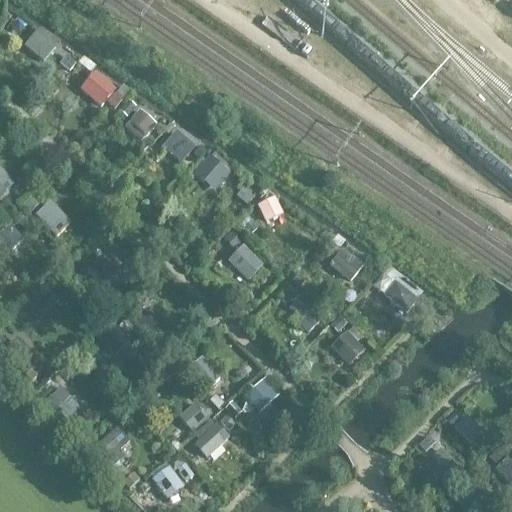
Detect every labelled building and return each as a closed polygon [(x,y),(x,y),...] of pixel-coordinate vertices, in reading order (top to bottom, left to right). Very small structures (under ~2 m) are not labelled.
[(55,50),(36,34),(23,49),(43,65),(55,50)] [(94,68),(83,59),(79,64),(90,73),(94,68)] [(73,66),(65,60),(60,67),(68,73),(73,66)] [(113,92),(95,76),(81,91),(100,108),(113,92)] [(135,109),(128,103),(118,114),(125,120),(135,109)] [(140,112),(124,129),(141,144),(156,126),(140,112)] [(174,127),(170,124),(163,133),(166,136),(174,127)] [(195,149),(175,133),(161,151),(181,166),(195,149)] [(158,138),(154,134),(145,145),(149,148),(158,138)] [(209,158),(193,176),(214,194),(230,176),(209,158)] [(0,199),(14,186),(0,171),(0,199)] [(251,200),(243,190),(236,196),(244,206),(251,200)] [(15,208),(6,199),(0,205),(0,209),(6,216),(15,208)] [(283,217),(275,201),(257,210),(265,226),(283,217)] [(69,227),(48,205),(35,217),(56,239),(69,227)] [(23,242),(9,227),(0,236),(0,256),(4,260),(23,242)] [(240,245),(230,235),(224,242),(234,251),(240,245)] [(242,249),(228,264),(247,283),(262,268),(242,249)] [(363,268),(342,252),(328,269),(349,285),(363,268)] [(118,275),(103,259),(88,274),(103,289),(118,275)] [(303,282),(298,276),(291,283),(297,289),(303,282)] [(395,284),(383,300),(406,317),(418,301),(395,284)] [(298,298),(290,291),(285,296),(293,303),(298,298)] [(321,321),(300,301),(288,312),(301,325),(298,328),(306,336),(321,321)] [(173,333),(151,312),(137,325),(159,347),(173,333)] [(346,327),(339,320),(330,328),(337,335),(346,327)] [(134,330),(126,322),(119,329),(127,337),(134,330)] [(129,347),(111,328),(107,331),(103,327),(94,335),(98,340),(117,359),(129,347)] [(346,335),(330,350),(348,369),(364,353),(346,335)] [(17,340),(2,354),(21,374),(36,359),(17,340)] [(201,359),(188,372),(206,392),(220,379),(201,359)] [(33,368),(26,375),(31,380),(38,374),(33,368)] [(43,381),(31,393),(38,400),(50,388),(43,381)] [(263,382),(244,399),(258,415),(277,398),(263,382)] [(79,410),(59,390),(46,403),(66,423),(79,410)] [(223,406),(214,396),(210,400),(219,410),(223,406)] [(243,410),(236,402),(230,407),(237,416),(243,410)] [(197,406),(181,420),(192,432),(208,418),(197,406)] [(235,427),(226,417),(221,422),(230,431),(235,427)] [(465,421),(454,433),(475,452),(486,440),(465,421)] [(216,428),(194,447),(207,461),(229,442),(216,428)] [(116,430),(91,452),(109,473),(123,460),(118,454),(128,445),(116,430)] [(461,475),(440,452),(430,460),(438,468),(431,474),(445,490),(461,475)] [(511,459),(509,457),(494,473),(510,489),(511,486),(511,459)] [(195,480),(183,464),(175,470),(187,485),(195,480)] [(168,470),(151,483),(166,502),(183,489),(168,470)] [(140,482),(133,475),(124,484),(130,491),(140,482)] [(484,511),(490,507),(475,490),(460,504),(467,511),(484,511)]
